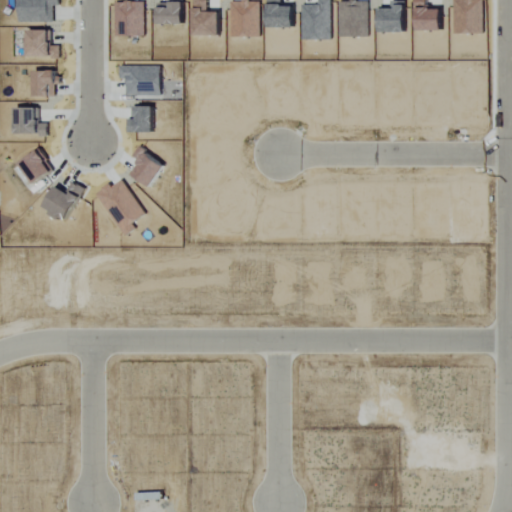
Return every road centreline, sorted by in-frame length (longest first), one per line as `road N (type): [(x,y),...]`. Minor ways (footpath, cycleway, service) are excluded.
road 1 (residential): [(509,0),(505,511)]
road 2 (residential): [(0,356),(32,346),(508,344)]
road 3 (residential): [(284,154),(509,154)]
road 4 (residential): [(92,506),(94,346)]
road 5 (residential): [(278,502),(278,344)]
road 6 (residential): [(91,0),(94,137)]
